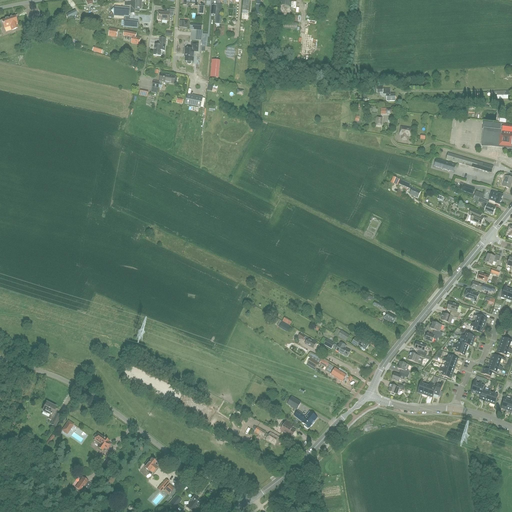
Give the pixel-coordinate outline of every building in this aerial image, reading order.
[(135,0),(136,9),(141,9),(141,1),(145,1),(145,0),(135,0)] [(290,0),(281,0),(280,19),(288,20),(290,0)] [(125,16),(124,27),(138,28),(138,21),(129,20),(130,8),(115,7),(114,15),(125,16)] [(166,13),(159,12),(158,20),(169,21),(170,16),(173,16),(174,10),(170,10),(170,12),(166,12),(166,13)] [(0,20),(2,20),(4,28),(10,26),(11,30),(17,28),(17,29),(18,29),(16,24),(17,24),(15,16),(17,15),(0,20)] [(36,19),(27,24),(31,30),(39,25),(36,19)] [(297,29),(298,23),(280,21),(280,27),(297,29)] [(212,27),(212,37),(223,37),(223,25),(216,25),(216,27),(212,27)] [(109,36),(117,38),(118,30),(110,28),(109,36)] [(131,43),(139,45),(141,38),(136,37),(137,33),(124,31),(123,35),(133,37),(131,43)] [(161,56),(162,51),(165,51),(165,46),(166,39),(160,38),(159,45),(155,45),(154,55),(161,56)] [(191,44),(191,49),(185,48),(185,54),(186,54),(185,61),(187,61),(187,63),(187,64),(188,64),(189,64),(190,64),(191,63),(191,62),(193,62),(194,51),(198,52),(198,44),(191,44)] [(211,60),(210,77),(218,78),(219,60),(211,60)] [(159,88),(161,88),(162,82),(174,84),(174,83),(175,84),(176,83),(177,82),(177,81),(177,80),(177,79),(177,78),(176,77),(175,77),(175,76),(161,74),(159,82),(153,81),(152,87),(158,88),(159,88)] [(380,93),(380,95),(381,96),(381,97),(382,97),(383,97),(386,97),(386,101),(395,101),(395,94),(390,94),(390,89),(383,90),(383,87),(377,87),(377,93),(380,93)] [(203,97),(187,94),(185,105),(201,108),(203,97)] [(511,125),(500,124),(483,122),(482,129),(483,129),(481,147),(491,147),(506,149),(511,151),(511,125)] [(407,141),(408,136),(410,137),(411,128),(401,126),(399,135),(402,135),(401,140),(407,141)] [(484,164),(448,153),(446,160),(482,170),(484,164)] [(434,167),(443,169),(445,162),(436,159),(434,167)] [(443,169),(453,172),(455,165),(445,162),(443,169)] [(493,166),(484,164),(482,170),(491,173),(493,166)] [(509,189),(511,180),(511,178),(505,176),(504,179),(505,179),(503,187),(509,189)] [(393,177),(391,183),(397,185),(400,179),(393,177)] [(473,195),(475,190),(465,186),(463,191),(473,195)] [(414,187),(413,188),(412,188),(410,194),(418,198),(421,191),(415,189),(416,188),(414,187)] [(498,194),(492,192),(489,200),(496,202),(495,203),(500,205),(503,195),(498,194)] [(485,204),(486,201),(479,198),(478,202),(483,204),(482,207),(486,209),(484,212),(493,215),(496,207),(487,204),(485,204)] [(479,213),(471,209),(468,215),(472,217),(471,220),(470,223),(474,224),(475,222),(480,225),(483,218),(480,217),(481,214),(479,213)] [(484,261),(485,263),(492,265),(493,262),(496,263),(497,261),(499,261),(500,256),(496,255),(495,257),(487,255),(486,259),(485,259),(484,261)] [(478,278),(478,279),(487,282),(489,276),(480,273),(479,275),(478,275),(477,278),(478,278)] [(484,284),(483,285),(473,282),(471,288),(481,292),(482,289),(491,292),(491,291),(494,292),(495,288),(484,284)] [(506,300),(509,290),(506,289),(507,285),(505,284),(501,298),(506,300)] [(467,291),(465,298),(476,302),(479,295),(467,291)] [(495,300),(486,297),(484,301),(487,302),(487,304),(493,306),(495,300)] [(459,306),(449,303),(447,309),(451,311),(450,313),(456,315),(459,316),(460,314),(457,312),(459,306)] [(393,323),(397,317),(388,312),(384,318),(393,323)] [(476,321),(486,324),(488,319),(480,316),(481,313),(477,312),(477,315),(474,314),(474,316),(477,317),(476,321)] [(456,315),(450,313),(449,316),(443,313),(442,316),(443,317),(441,320),(450,323),(453,317),(458,319),(459,316),(456,315)] [(279,328),(287,332),(290,326),(290,325),(292,321),(285,317),(279,328)] [(471,322),(471,324),(484,329),(486,324),(476,321),(475,323),(471,322)] [(433,333),(442,336),(443,333),(440,332),(442,325),(433,322),(432,326),(431,326),(430,329),(434,330),(433,333)] [(484,329),(471,324),(470,326),(474,328),(473,331),(482,334),(484,329)] [(338,336),(346,341),(349,336),(341,331),(338,336)] [(304,339),(307,341),(305,344),(313,348),(316,344),(308,339),(309,338),(300,333),(298,337),(303,340),(304,339)] [(442,336),(433,333),(432,335),(426,333),(425,336),(426,336),(425,340),(432,343),(434,338),(437,340),(438,338),(441,339),(442,336)] [(461,335),(461,337),(474,342),(476,337),(466,333),(465,336),(461,335)] [(474,342),(461,337),(460,339),(464,340),(463,343),(469,346),(472,347),(474,342)] [(511,340),(502,337),(500,343),(510,346),(511,343),(511,340)] [(357,347),(358,345),(366,350),(369,344),(361,339),(360,341),(355,338),(351,343),(357,347)] [(338,346),(328,341),(326,340),(323,345),(331,349),(332,346),(337,348),(336,350),(344,355),(344,356),(346,357),(347,356),(348,357),(350,351),(345,348),(346,346),(340,343),(339,345),(338,345),(338,346)] [(417,353),(426,356),(427,353),(424,352),(426,346),(416,342),(414,349),(418,350),(417,353)] [(469,346),(463,343),(459,342),(458,346),(454,344),(453,346),(467,351),(469,346)] [(500,343),(498,348),(511,352),(511,351),(511,350),(508,349),(510,346),(500,343)] [(467,351),(453,346),(452,348),(456,349),(455,353),(465,356),(467,351)] [(511,352),(498,348),(496,353),(506,356),(507,353),(511,354),(511,352)] [(426,356),(417,353),(417,355),(410,353),(409,356),(408,360),(417,363),(420,357),(425,359),(426,356)] [(443,359),(457,364),(459,359),(449,355),(448,359),(444,357),(443,359)] [(492,355),(490,360),(500,363),(501,360),(505,361),(506,359),(492,355)] [(307,363),(316,369),(319,363),(311,358),(307,363)] [(457,364),(443,359),(443,361),(446,363),(445,366),(455,369),(457,364)] [(500,363),(490,360),(488,365),(502,369),(503,368),(499,366),(500,363)] [(400,372),(409,375),(410,373),(408,372),(409,370),(408,370),(409,365),(400,362),(399,366),(398,366),(397,368),(401,370),(400,372)] [(488,365),(487,370),(496,373),(497,370),(501,372),(502,369),(488,365)] [(440,367),(440,369),(453,374),(455,369),(445,366),(444,369),(440,367)] [(346,375),(338,370),(334,367),(330,374),(342,382),(343,381),(344,381),(344,380),(344,379),(346,375)] [(487,370),(483,368),(481,374),(485,375),(491,377),(492,374),(496,375),(496,373),(487,370)] [(453,374),(440,369),(439,371),(443,373),(442,376),(452,379),(453,374)] [(409,375),(400,372),(399,375),(393,373),(392,376),(393,376),(392,380),(399,382),(401,379),(404,380),(405,377),(408,378),(409,375)] [(432,383),(427,397),(432,398),(434,395),(436,388),(433,387),(434,384),(436,377),(434,376),(432,383)] [(422,395),(426,385),(422,384),(424,380),(422,379),(417,393),(422,395)] [(475,395),(479,385),(476,384),(477,380),(475,379),(470,393),(475,395)] [(479,385),(475,395),(480,396),(484,387),(481,385),(482,382),(480,381),(479,385)] [(426,385),(422,395),(427,397),(432,383),(430,382),(429,386),(426,385)] [(437,385),(436,388),(434,395),(439,396),(444,383),(442,382),(440,386),(437,385)] [(395,394),(397,394),(399,389),(403,391),(405,387),(398,384),(397,387),(390,385),(389,387),(389,388),(388,391),(391,392),(390,394),(394,396),(395,394)] [(484,387),(480,396),(479,400),(484,402),(488,392),(484,391),(486,387),(484,387)] [(488,392),(484,402),(489,404),(493,394),(490,393),(491,389),(489,388),(488,392)] [(493,394),(489,404),(495,406),(498,396),(495,395),(496,391),(494,390),(493,394)] [(506,410),(510,398),(507,397),(507,396),(505,395),(501,408),(506,410)] [(287,404),(297,410),(302,402),(292,396),(287,404)] [(43,411),(50,414),(48,419),(50,420),(52,421),(51,424),(56,427),(61,415),(55,413),(56,412),(54,411),(56,407),(46,403),(43,411)] [(304,426),(308,429),(317,418),(313,414),(313,415),(310,412),(306,417),(298,411),(294,416),(302,422),(305,425),(304,426)] [(69,420),(62,430),(65,432),(72,422),(69,420)] [(295,431),(292,429),(294,426),(287,421),(281,431),(292,437),(295,431)] [(264,435),(267,438),(266,440),(275,445),(279,438),(270,433),(269,435),(266,433),(266,432),(261,429),(260,429),(254,426),(252,430),(250,434),(252,435),(254,432),(260,435),(260,434),(263,436),(264,435)] [(98,433),(94,431),(87,441),(91,443),(92,442),(98,447),(98,448),(101,450),(104,447),(107,449),(110,444),(107,442),(108,440),(104,438),(104,439),(103,438),(97,435),(98,433)] [(55,436),(53,434),(46,443),(48,444),(55,436)] [(248,443),(237,436),(234,440),(245,447),(248,443)] [(149,459),(144,465),(146,467),(145,468),(149,471),(148,472),(149,473),(151,472),(152,473),(157,468),(155,466),(156,465),(155,464),(155,463),(151,460),(151,461),(149,459)] [(82,477),(75,487),(81,492),(82,491),(86,493),(92,485),(88,482),(88,481),(82,477)] [(170,482),(166,479),(160,486),(164,489),(170,482)] [(164,490),(157,501),(162,504),(169,493),(164,490)] [(175,509),(182,500),(176,496),(169,504),(175,509)] [(194,496),(191,500),(186,507),(193,511),(198,505),(201,501),(194,496)]
